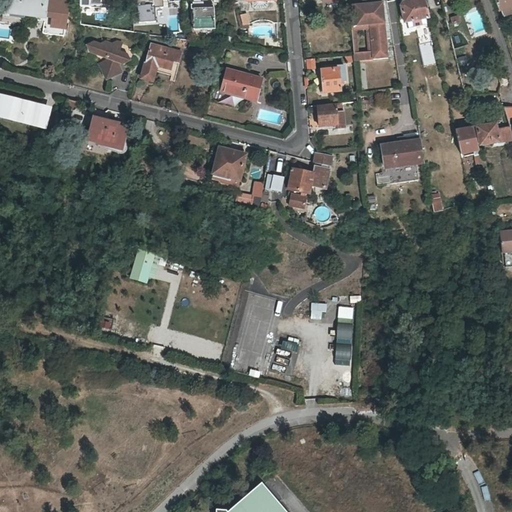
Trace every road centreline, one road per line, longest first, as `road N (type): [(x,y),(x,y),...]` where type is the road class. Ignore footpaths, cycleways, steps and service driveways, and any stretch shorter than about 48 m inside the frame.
road 1 (residential): [(291,0),(301,131),(291,144),(0,74)]
road 2 (track): [(291,417),(280,395),(0,320)]
